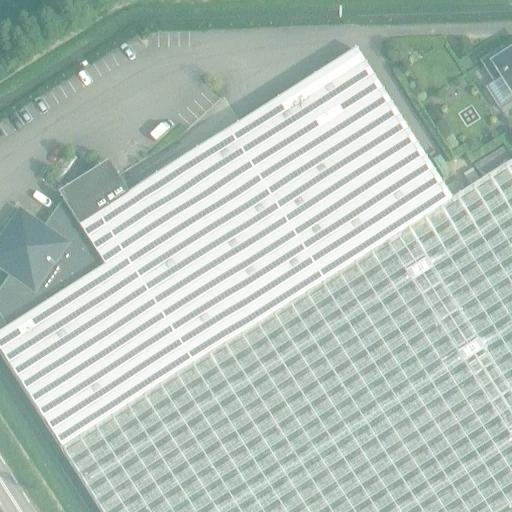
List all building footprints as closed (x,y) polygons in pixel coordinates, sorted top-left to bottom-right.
[(503,51),(484,64),(496,83),(502,79),(511,94),(511,54),(507,58),(503,51)] [(0,337),(0,354),(61,450),(453,204),(357,54),(130,198),(109,166),(59,198),(63,203),(43,231),(21,216),(0,245),(0,269),(11,277),(0,292),(0,319),(8,332),(0,337)] [(511,161),(504,149),(475,167),(483,180),(511,161)] [(100,511),(511,511),(511,166),(453,204),(61,450),(100,511)] [(473,171),(464,176),(471,187),(480,181),(473,171)]
